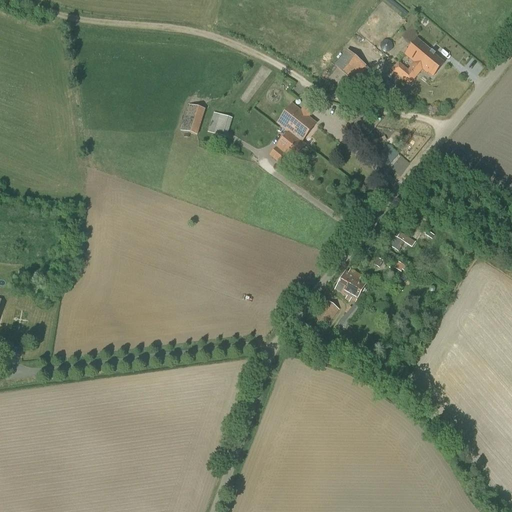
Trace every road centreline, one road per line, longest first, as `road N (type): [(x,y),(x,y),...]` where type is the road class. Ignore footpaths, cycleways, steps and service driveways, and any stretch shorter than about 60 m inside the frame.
road 1 (unclassified): [(15,0),(83,20),(216,38),(314,89),(364,109),(431,119),(448,131)]
road 2 (unclassified): [(212,511),(290,318),(448,131)]
road 3 (unknown): [(274,349),(0,376)]
